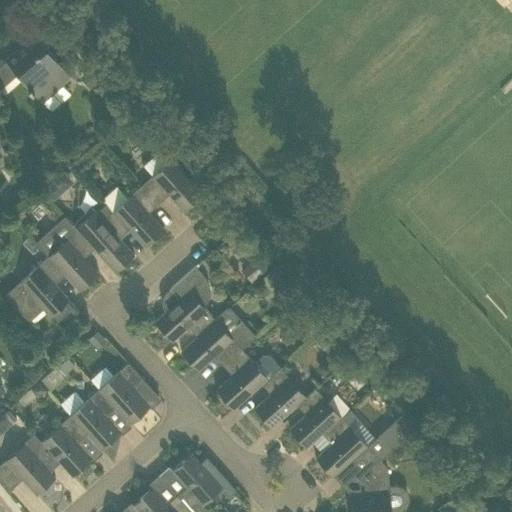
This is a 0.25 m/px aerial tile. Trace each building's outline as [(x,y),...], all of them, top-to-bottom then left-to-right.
[(15,0),(24,9),(33,0),(15,0)] [(47,27),(58,17),(45,2),(14,26),(28,42),(0,65),(0,84),(16,71),(38,96),(51,111),(72,93),(63,83),(71,76),(37,35),(47,27)] [(0,27),(3,32),(13,24),(5,15),(0,19),(0,27)] [(89,89),(102,78),(93,66),(79,76),(89,89)] [(139,128),(146,121),(140,115),(132,121),(139,128)] [(169,194),(183,210),(202,192),(163,148),(145,163),(154,173),(142,184),(159,203),(169,194)] [(90,170),(91,162),(87,156),(77,164),(85,174),(90,170)] [(61,190),(53,181),(44,188),(52,197),(61,190)] [(130,229),(144,245),(164,227),(149,212),(159,203),(142,184),(113,210),(130,229)] [(94,248),(115,271),(134,254),(120,238),(130,229),(113,210),(106,203),(97,211),(93,206),(73,224),(77,229),(94,248)] [(65,275),(79,290),(99,272),(85,256),(94,248),(77,229),(48,255),(65,275)] [(6,293),(7,294),(30,320),(31,319),(28,316),(40,305),(50,316),(54,313),(58,317),(70,306),(66,302),(70,298),(58,285),(56,283),(65,275),(48,255),(6,293)] [(247,264),(258,276),(267,269),(257,257),(247,264)] [(155,321),(172,340),(187,327),(196,336),(215,318),(204,306),(208,300),(210,295),(211,289),(210,286),(207,280),(195,266),(165,293),(162,298),(163,306),(166,311),(155,321)] [(277,289),(285,282),(277,271),(268,279),(277,289)] [(181,350),(199,369),(215,355),(223,364),(242,348),(257,334),(231,304),(215,318),(196,336),(181,350)] [(314,309),(300,320),(312,334),(325,324),(314,309)] [(324,349),(336,338),(326,327),(314,338),(324,349)] [(97,330),(89,338),(95,346),(104,338),(97,330)] [(263,353),(254,362),(242,348),(223,364),(232,374),(216,389),(234,408),(261,383),(280,366),(269,354),(263,353)] [(59,365),(42,378),(51,389),(67,375),(64,372),(75,363),(69,356),(59,365)] [(161,398),(128,362),(99,387),(130,423),(150,405),(151,407),(161,398)] [(270,393),(254,407),(272,426),(297,404),(306,395),(280,366),(261,383),(270,393)] [(47,390),(39,380),(30,388),(36,394),(37,394),(42,394),(47,390)] [(132,425),(130,423),(99,387),(69,413),(101,449),(121,431),(122,434),(132,425)] [(305,413),(289,427),(307,447),(323,433),(341,416),(315,387),(306,395),(297,404),(305,413)] [(386,408),(396,419),(402,426),(404,425),(406,427),(412,422),(404,413),(393,402),(386,408)] [(341,416),(323,433),(332,443),(315,456),(333,476),(347,462),(376,437),(350,408),(341,416)] [(60,462),(72,475),(91,457),(93,460),(103,451),(101,449),(69,413),(40,439),(60,462)] [(391,511),(392,511),(396,511),(399,511),(401,510),(404,509),(406,506),(408,503),(409,500),(409,497),(408,494),(407,491),(406,489),(403,487),(401,486),(398,485),(395,485),(389,485),(387,467),(380,459),(416,427),(412,422),(406,427),(404,425),(402,426),(396,419),(376,437),(347,462),(364,480),(365,495),(349,496),(350,511),(391,511)] [(35,433),(0,463),(0,477),(10,488),(22,478),(36,494),(55,476),(50,470),(60,462),(40,439),(35,433)] [(159,474),(192,511),(193,511),(221,487),(229,496),(236,489),(207,456),(201,461),(192,451),(172,469),(169,465),(159,474)] [(192,511),(159,474),(149,482),(153,486),(133,504),(140,511),(192,511)] [(449,500),(454,507),(471,496),(467,488),(449,500)] [(482,506),(473,496),(463,505),(468,511),(475,511),(482,506)] [(140,511),(133,504),(131,501),(121,510),(123,511),(140,511)]
